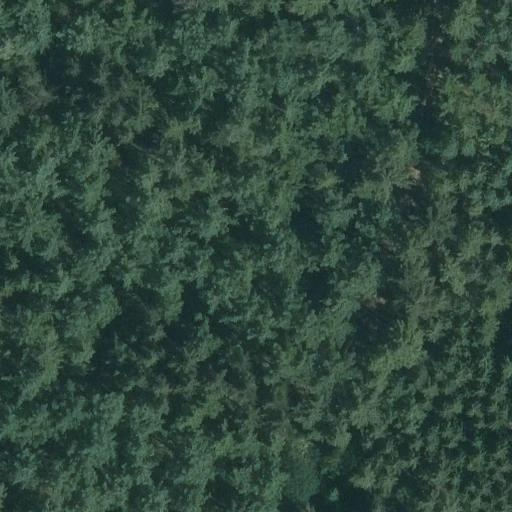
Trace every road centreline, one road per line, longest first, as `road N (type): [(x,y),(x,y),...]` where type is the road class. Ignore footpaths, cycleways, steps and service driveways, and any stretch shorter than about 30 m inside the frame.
road 1 (track): [(285,511),(405,223)]
road 2 (track): [(432,0),(405,223)]
